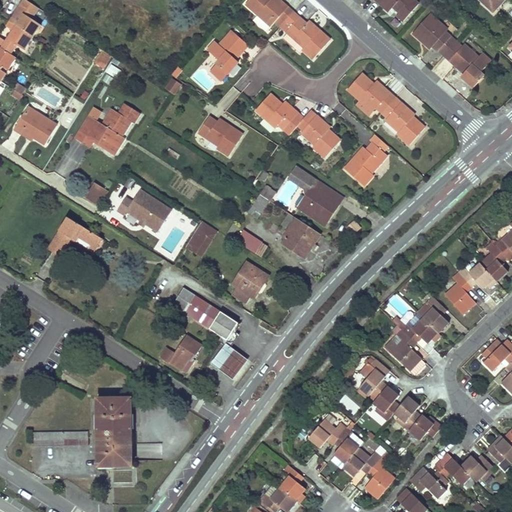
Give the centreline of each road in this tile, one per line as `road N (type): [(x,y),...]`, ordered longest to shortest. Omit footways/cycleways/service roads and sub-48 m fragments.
road 1 (secondary): [(483,142),(314,304),(227,420)]
road 2 (secondary): [(241,431),(338,309),(499,155)]
road 3 (residential): [(0,275),(227,420)]
road 4 (residential): [(367,37),(483,142)]
road 5 (residential): [(466,422),(450,368),(511,301)]
road 6 (residential): [(367,37),(329,82),(308,86),(269,68)]
